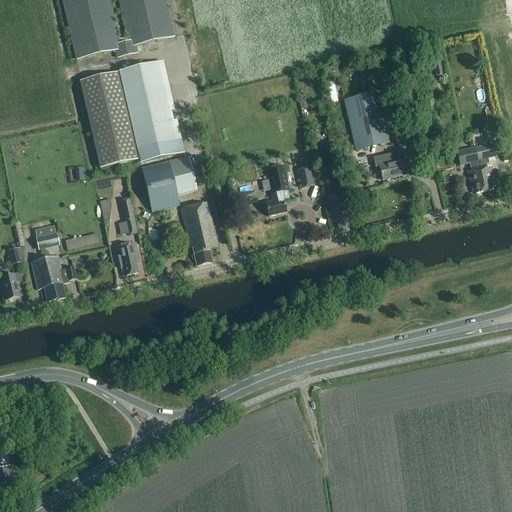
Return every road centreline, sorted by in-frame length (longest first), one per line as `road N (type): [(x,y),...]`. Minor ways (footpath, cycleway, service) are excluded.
road 1 (unclassified): [(511,202),(0,321)]
road 2 (primary): [(401,343),(277,374),(171,429)]
road 3 (primary): [(36,511),(145,444)]
